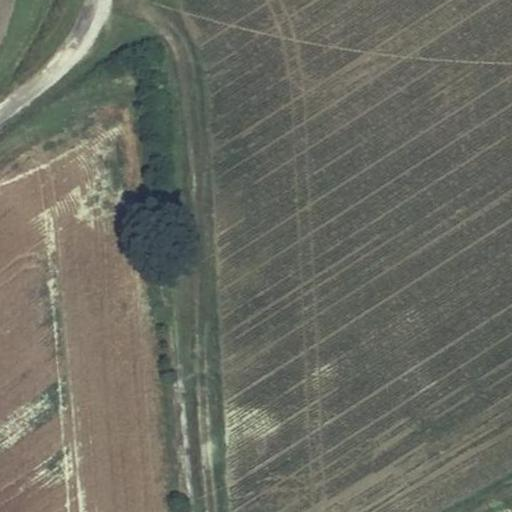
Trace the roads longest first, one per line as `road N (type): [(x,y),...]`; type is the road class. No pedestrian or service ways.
road 1 (track): [(120,0),(160,22),(188,125),(220,511)]
road 2 (unclassified): [(0,106),(74,41),(95,0)]
